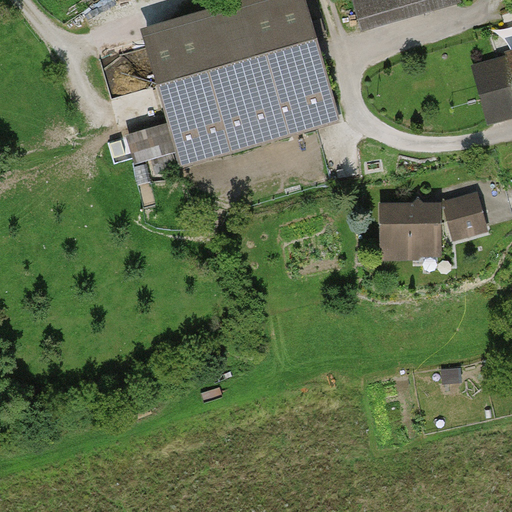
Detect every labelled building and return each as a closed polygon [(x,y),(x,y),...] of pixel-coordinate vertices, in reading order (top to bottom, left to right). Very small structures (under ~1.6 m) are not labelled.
[(298,0),(260,0),(138,36),(176,164),(333,118),(298,0)] [(460,0),(353,0),(362,30),(461,1),(460,0)] [(511,116),(511,53),(474,65),(492,122),(511,116)] [(490,228),(479,196),(446,208),(457,240),(490,228)] [(439,211),(374,210),(373,255),(438,256),(439,211)]
